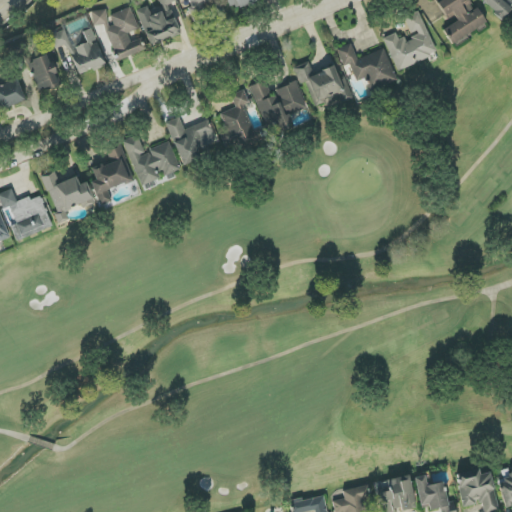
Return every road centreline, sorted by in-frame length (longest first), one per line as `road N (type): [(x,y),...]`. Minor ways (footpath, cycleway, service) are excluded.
road 1 (residential): [(0,166),(118,116),(176,68)]
road 2 (residential): [(176,68),(0,136)]
road 3 (residential): [(176,68),(341,0)]
